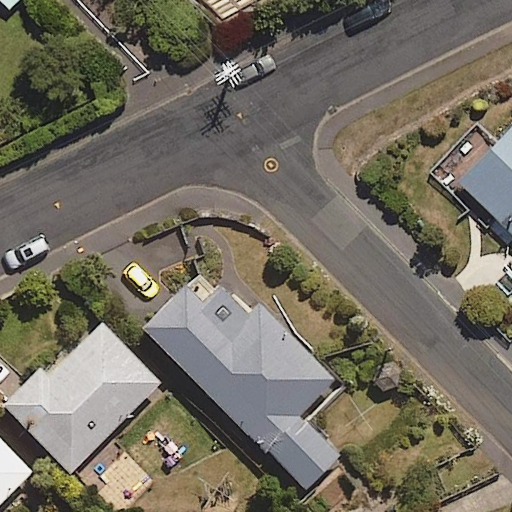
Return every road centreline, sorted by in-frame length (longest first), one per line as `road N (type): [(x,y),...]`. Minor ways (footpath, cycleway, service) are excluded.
road 1 (residential): [(511,416),(223,122)]
road 2 (residential): [(223,122),(453,0)]
road 3 (residential): [(0,230),(223,122)]
